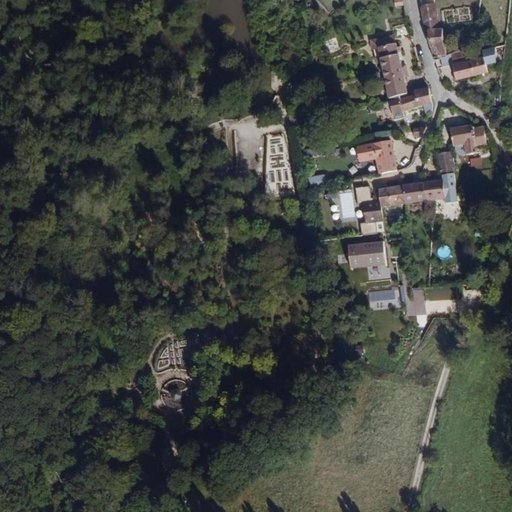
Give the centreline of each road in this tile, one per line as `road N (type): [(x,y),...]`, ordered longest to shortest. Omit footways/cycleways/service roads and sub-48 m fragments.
road 1 (residential): [(408,511),(454,350),(511,248)]
road 2 (residential): [(511,161),(491,121),(444,93),(417,0)]
